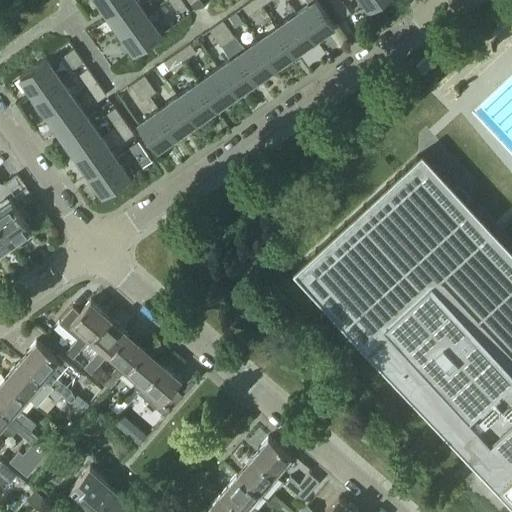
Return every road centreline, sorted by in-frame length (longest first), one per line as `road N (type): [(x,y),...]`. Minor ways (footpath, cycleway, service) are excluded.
road 1 (residential): [(90,249),(447,2)]
road 2 (residential): [(398,511),(90,249)]
road 3 (residential): [(90,249),(0,113)]
